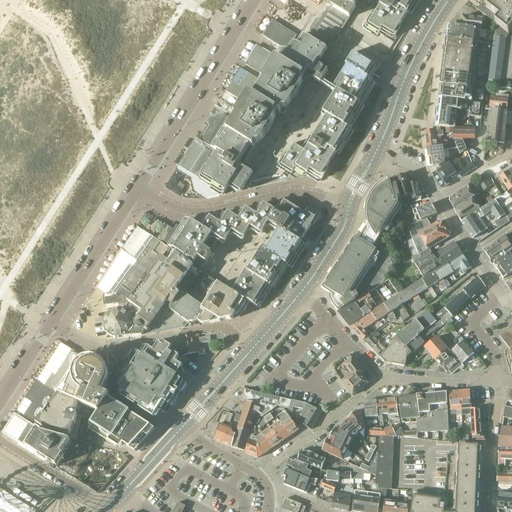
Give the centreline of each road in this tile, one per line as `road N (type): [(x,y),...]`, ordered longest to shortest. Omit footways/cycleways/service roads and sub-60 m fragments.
road 1 (residential): [(256,0),(140,186)]
road 2 (residential): [(348,208),(293,191),(194,211),(140,186)]
road 3 (residential): [(501,294),(420,169),(376,150)]
road 4 (secondary): [(376,150),(407,71),(449,0)]
road 5 (residential): [(140,186),(52,326)]
road 6 (residential): [(383,378),(259,475)]
road 7 (residential): [(489,511),(499,380)]
